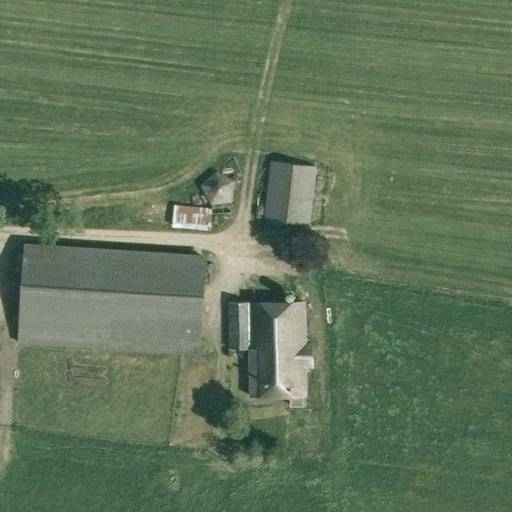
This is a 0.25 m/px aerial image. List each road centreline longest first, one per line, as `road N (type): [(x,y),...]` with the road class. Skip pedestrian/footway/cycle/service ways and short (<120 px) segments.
road 1 (track): [(240,238),(358,234),(431,271),(511,288)]
road 2 (track): [(240,238),(287,0)]
